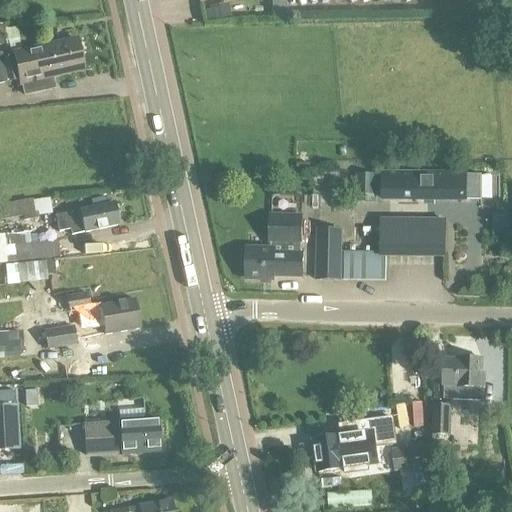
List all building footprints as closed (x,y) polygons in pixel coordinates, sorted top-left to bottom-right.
[(212,24),(231,21),(228,8),(210,11),(210,13),(212,24)] [(83,71),(76,41),(10,56),(10,58),(14,57),(20,81),(18,81),(19,85),(22,85),(25,97),(56,90),(53,78),(83,71)] [(14,57),(10,58),(3,59),(1,55),(0,55),(0,85),(18,81),(20,81),(14,57)] [(357,174),(356,203),(377,204),(379,176),(357,174)] [(384,177),(384,201),(465,201),(465,177),(384,177)] [(32,202),(0,206),(0,222),(23,218),(23,223),(39,220),(38,216),(51,214),(50,209),(68,206),(68,200),(49,202),(33,204),(32,202)] [(105,200),(90,203),(92,209),(55,217),(58,234),(70,231),(71,237),(84,234),(84,235),(118,228),(112,205),(106,206),(105,200)] [(270,216),(269,248),(303,249),(304,216),(270,216)] [(509,216),(494,216),(494,237),(509,237),(509,220),(509,216)] [(445,259),(445,223),(381,223),(380,256),(340,255),(341,233),(318,232),(316,282),(386,282),(386,259),(445,259)] [(29,246),(28,237),(25,237),(25,235),(4,237),(4,236),(0,236),(0,264),(6,264),(6,265),(60,259),(58,243),(29,246)] [(243,253),(243,268),(247,268),(247,281),(273,282),(273,278),(301,278),(301,253),(273,252),(248,251),(248,253),(243,253)] [(65,298),(69,315),(91,311),(88,294),(65,298)] [(134,301),(99,308),(105,337),(139,331),(134,301)] [(43,332),(47,352),(77,347),(74,327),(43,332)] [(0,336),(0,355),(24,354),(23,334),(0,336)] [(462,402),(462,398),(480,398),(480,390),(485,390),(486,374),(482,374),(483,362),(460,361),(444,361),(443,388),(446,388),(445,401),(462,402)] [(39,390),(23,391),(24,411),(40,410),(39,390)] [(0,392),(0,452),(20,452),(17,391),(0,392)] [(432,438),(438,438),(452,438),(453,408),(433,407),(432,438)] [(86,452),(100,451),(121,450),(121,456),(159,454),(156,420),(119,423),(119,424),(84,426),(86,452)] [(353,437),(348,438),(341,439),(314,443),(318,475),(346,471),(345,470),(358,469),(353,439),(353,437)] [(434,460),(433,447),(392,452),(395,474),(435,469),(434,460)] [(111,511),(172,511),(171,502),(139,507),(139,508),(127,510),(127,509),(111,511)]
